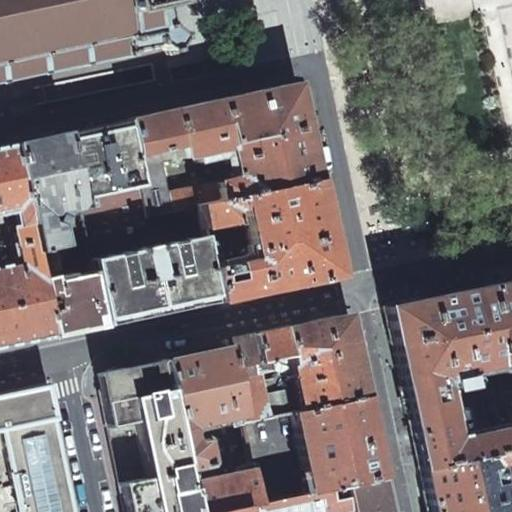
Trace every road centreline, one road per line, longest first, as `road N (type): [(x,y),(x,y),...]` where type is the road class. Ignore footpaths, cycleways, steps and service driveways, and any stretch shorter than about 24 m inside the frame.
road 1 (residential): [(406,511),(355,282),(349,291),(65,352)]
road 2 (residential): [(65,352),(99,511)]
